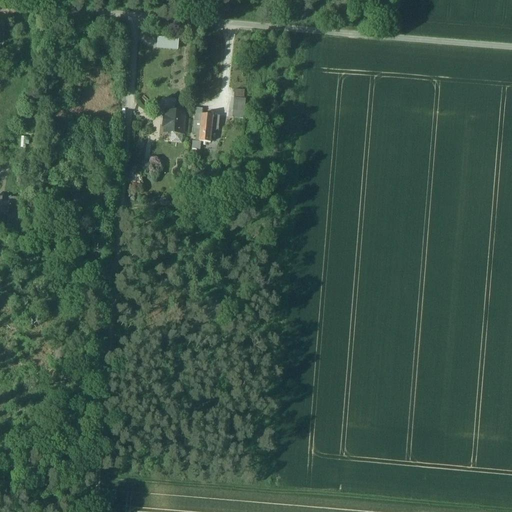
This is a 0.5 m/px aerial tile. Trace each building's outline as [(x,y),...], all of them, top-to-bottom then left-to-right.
[(245,95),(234,94),(232,118),(243,119),(245,95)] [(167,109),(166,112),(174,112),(175,100),(163,99),(161,102),(161,106),(163,109),(167,109)] [(202,110),(195,109),(193,133),(196,134),(196,139),(199,139),(200,129),(199,129),(201,115),(202,115),(202,110)] [(174,112),(166,112),(166,117),(164,117),(163,126),(165,126),(165,132),(182,133),(184,113),(174,112)] [(202,115),(201,115),(199,129),(200,129),(199,139),(199,142),(210,143),(211,129),(213,116),(202,115)] [(149,166),(138,165),(136,177),(148,178),(149,166)] [(191,176),(200,190),(208,185),(199,171),(191,176)] [(218,190),(209,191),(213,211),(222,210),(218,190)] [(9,201),(3,201),(3,198),(2,196),(0,195),(0,214),(8,215),(7,222),(17,223),(19,199),(9,198),(9,201)]
